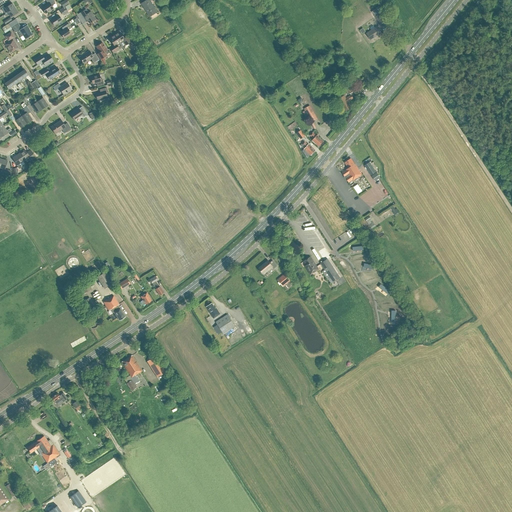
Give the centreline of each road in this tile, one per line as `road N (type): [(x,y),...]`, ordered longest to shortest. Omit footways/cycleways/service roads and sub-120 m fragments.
road 1 (track): [(411,66),(511,210)]
road 2 (residential): [(0,149),(81,90),(65,53)]
road 3 (unclassified): [(176,310),(272,229)]
road 4 (primary): [(170,302),(265,222)]
